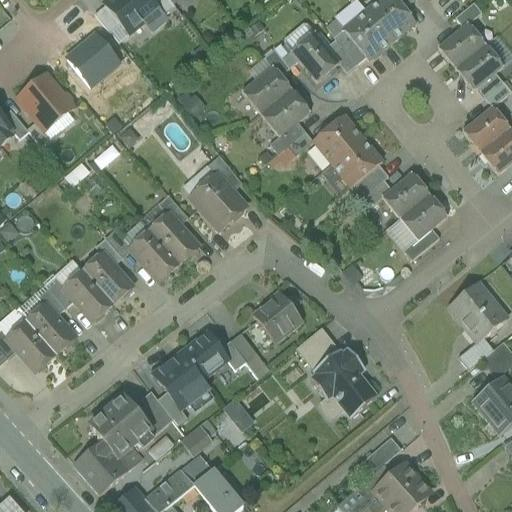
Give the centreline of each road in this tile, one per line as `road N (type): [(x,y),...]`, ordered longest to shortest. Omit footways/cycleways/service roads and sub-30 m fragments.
road 1 (residential): [(375,330),(267,250),(11,439)]
road 2 (residential): [(463,511),(399,364),(375,330)]
road 3 (residential): [(494,232),(375,330)]
road 4 (residential): [(417,137),(451,114),(416,70),(385,94)]
road 5 (residential): [(417,137),(494,232)]
